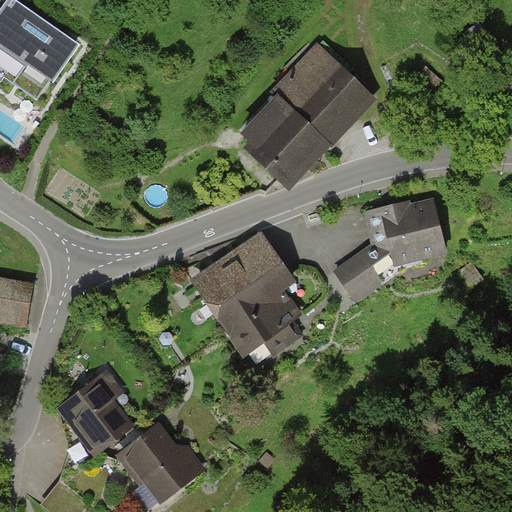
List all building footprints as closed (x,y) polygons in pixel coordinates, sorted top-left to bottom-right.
[(55,91),(82,51),(12,3),(5,13),(0,9),(0,75),(15,86),(13,88),(38,105),(50,88),(55,91)] [(494,41),(480,23),(462,38),(464,40),(458,44),(468,57),(474,52),(476,55),(494,41)] [(245,155),(290,197),(332,153),(333,154),(380,104),(318,46),(271,96),(278,103),(241,141),(251,150),(245,155)] [(446,85),(427,69),(418,79),(438,95),(446,85)] [(407,270),(450,260),(435,198),(365,215),(372,246),(361,255),(383,287),(407,270)] [(299,289),(263,236),(192,284),(245,362),(267,347),(275,359),(305,339),(296,326),(306,320),(289,296),(299,289)] [(332,275),(355,307),(383,287),(361,255),(332,275)] [(0,325),(28,330),(35,285),(0,279),(0,325)] [(58,414),(96,463),(137,432),(99,382),(58,414)] [(143,487),(161,511),(206,476),(185,449),(181,452),(160,426),(117,459),(141,490),(143,487)] [(61,482),(44,503),(55,511),(83,511),(89,505),(61,482)]
